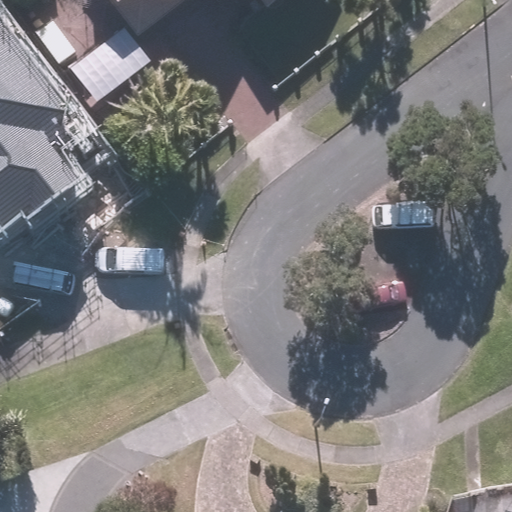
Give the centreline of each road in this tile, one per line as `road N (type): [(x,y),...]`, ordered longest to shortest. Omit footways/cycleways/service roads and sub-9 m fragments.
road 1 (residential): [(511,98),(494,131),(447,323),(418,359),(378,380),(317,372),(264,328),(257,263),(280,231)]
road 2 (residential): [(280,231),(511,77)]
